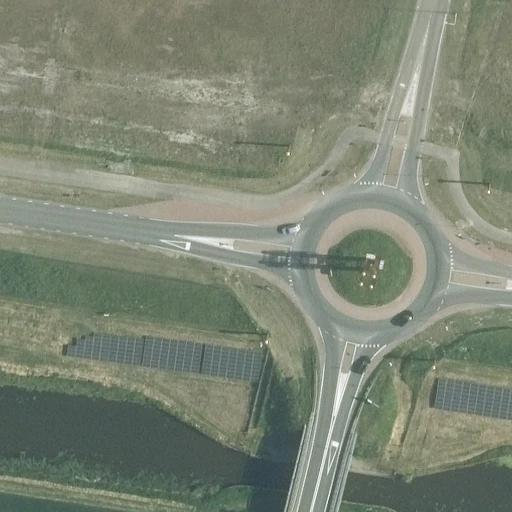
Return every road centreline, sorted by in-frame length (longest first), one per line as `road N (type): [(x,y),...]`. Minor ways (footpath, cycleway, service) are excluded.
road 1 (tertiary): [(303,251),(0,211)]
road 2 (primary): [(311,511),(352,332)]
road 3 (unclassified): [(405,208),(423,48)]
road 4 (unclassified): [(423,48),(407,72),(369,198)]
